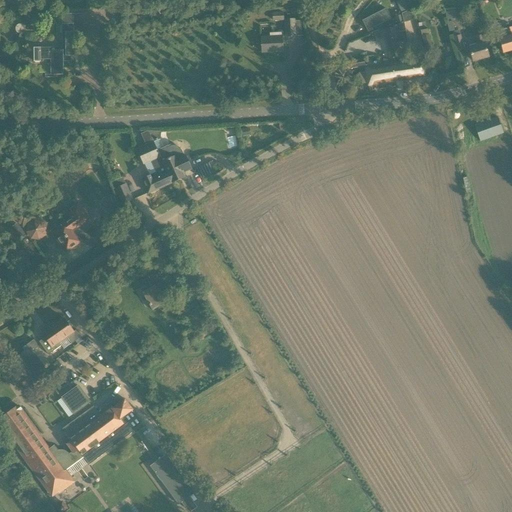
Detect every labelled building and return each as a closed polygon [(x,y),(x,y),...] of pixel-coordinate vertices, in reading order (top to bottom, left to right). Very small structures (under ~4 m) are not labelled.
[(390,0),(387,2),(393,16),(399,13),(393,0),(390,0)] [(395,0),(400,11),(409,7),(405,0),(395,0)] [(385,9),(362,21),(367,31),(390,19),(385,9)] [(410,10),(401,14),(405,22),(413,20),(410,10)] [(445,12),(447,20),(455,19),(454,11),(445,12)] [(272,21),(283,21),(283,13),(272,13),(272,21)] [(50,60),(50,75),(63,75),(63,61),(71,61),(71,56),(74,56),(73,14),(62,14),(62,48),(33,48),(33,62),(40,62),(40,60),(50,60)] [(395,17),(397,25),(404,23),(405,22),(401,14),(395,17)] [(285,20),(286,37),(295,37),(294,20),(285,20)] [(404,23),(397,25),(393,27),(394,28),(386,29),(390,58),(400,56),(398,43),(407,41),(404,23)] [(496,32),(500,43),(502,53),(511,50),(511,28),(511,27),(496,32)] [(453,37),(457,52),(464,50),(461,35),(460,35),(459,30),(452,32),(454,37),(453,37)] [(422,36),(424,47),(431,46),(429,34),(422,36)] [(474,37),(476,44),(468,46),(472,61),(488,57),(482,35),(474,37)] [(261,38),(261,42),(262,52),(282,51),(282,37),(261,38)] [(413,48),(414,53),(423,51),(421,43),(415,44),(415,48),(413,48)] [(365,69),(368,86),(425,76),(422,62),(407,64),(406,62),(365,69)] [(343,67),(335,69),(338,78),(346,75),(343,67)] [(475,125),(480,142),(503,134),(497,117),(475,125)] [(248,128),(241,130),(242,136),(250,135),(248,128)] [(161,133),(149,133),(153,142),(160,139),(161,133)] [(153,142),(136,149),(136,150),(143,166),(152,162),(159,159),(155,151),(157,151),(153,142)] [(156,172),(141,179),(148,194),(171,183),(172,183),(184,178),(182,173),(191,169),(185,155),(184,156),(181,151),(179,148),(175,146),(171,147),(170,145),(157,151),(155,151),(159,159),(152,162),(156,172)] [(110,183),(120,206),(133,200),(122,178),(110,183)] [(52,232),(66,251),(79,242),(70,229),(75,225),(77,227),(87,219),(77,204),(66,212),(67,213),(61,217),(65,222),(52,232)] [(143,292),(146,298),(153,310),(165,304),(154,286),(143,292)] [(51,327),(48,327),(41,331),(40,331),(45,338),(39,342),(48,355),(61,346),(59,343),(66,338),(71,344),(80,338),(75,331),(73,332),(64,318),(51,327)] [(181,327),(174,328),(176,336),(183,335),(181,327)] [(31,376),(29,377),(35,385),(49,374),(32,352),(38,347),(33,340),(22,348),(24,351),(12,360),(17,366),(22,362),(31,376)] [(62,398),(73,413),(73,414),(89,402),(78,386),(62,398)] [(133,430),(142,423),(124,399),(100,417),(93,407),(88,411),(63,429),(71,441),(66,444),(72,452),(68,454),(68,453),(67,453),(66,452),(65,451),(64,451),(62,450),(61,450),(59,450),(58,450),(54,445),(49,449),(17,405),(0,417),(0,426),(52,498),(75,482),(67,470),(66,471),(63,468),(82,454),(89,465),(134,432),(133,430)] [(166,454),(149,466),(178,505),(181,503),(189,497),(194,493),(166,454)] [(61,501),(54,507),(57,511),(62,511),(67,509),(61,501)]
